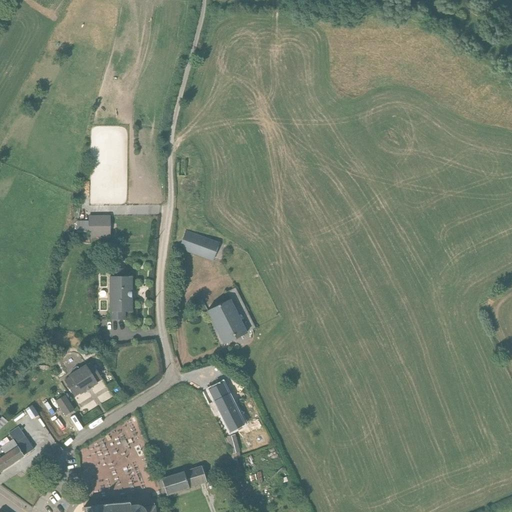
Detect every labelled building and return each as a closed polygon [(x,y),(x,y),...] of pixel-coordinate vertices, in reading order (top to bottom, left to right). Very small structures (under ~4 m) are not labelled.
[(88,237),(110,237),(110,217),(88,217),(88,237)] [(186,230),(179,248),(213,261),(220,242),(186,230)] [(109,277),(109,319),(124,319),(124,311),(130,311),(130,277),(109,277)] [(235,297),(207,312),(223,344),(251,330),(235,297)] [(91,363),(86,366),(96,382),(101,379),(91,363)] [(79,395),(97,383),(96,382),(86,366),(85,364),(68,374),(70,377),(79,395)] [(79,395),(70,377),(64,380),(74,397),(79,395)] [(222,382),(201,393),(213,417),(218,414),(227,431),(243,423),(222,382)] [(66,396),(56,402),(65,415),(74,410),(66,396)] [(26,408),(33,417),(39,413),(33,403),(26,408)] [(252,430),(263,424),(259,416),(248,422),(252,430)] [(0,457),(0,471),(33,449),(20,429),(11,436),(13,439),(0,447),(5,454),(0,457)] [(234,434),(225,437),(229,453),(238,450),(234,434)] [(159,477),(165,493),(204,481),(199,464),(159,477)] [(154,511),(154,503),(141,505),(139,504),(135,503),(128,503),(128,500),(82,506),(82,511),(154,511)]
